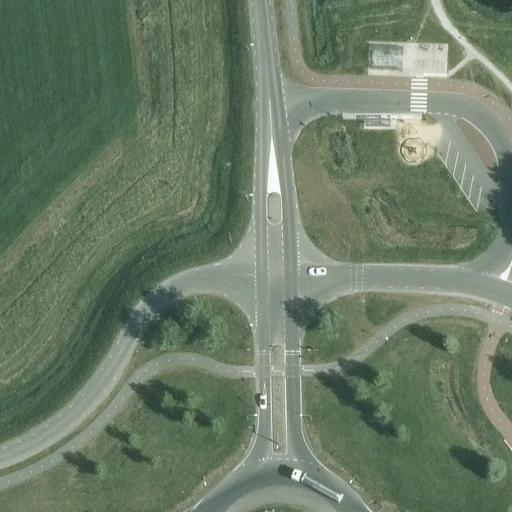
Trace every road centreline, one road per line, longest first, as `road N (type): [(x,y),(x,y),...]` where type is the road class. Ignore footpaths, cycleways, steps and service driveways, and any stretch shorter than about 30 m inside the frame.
road 1 (tertiary): [(0,460),(84,404),(164,293),(204,277),(262,276)]
road 2 (tertiary): [(291,276),(444,279),(511,299)]
road 3 (tertiary): [(299,477),(291,276)]
road 4 (tertiary): [(262,276),(258,477)]
road 5 (tertiary): [(291,276),(287,194),(268,103)]
road 6 (tertiary): [(268,103),(262,276)]
